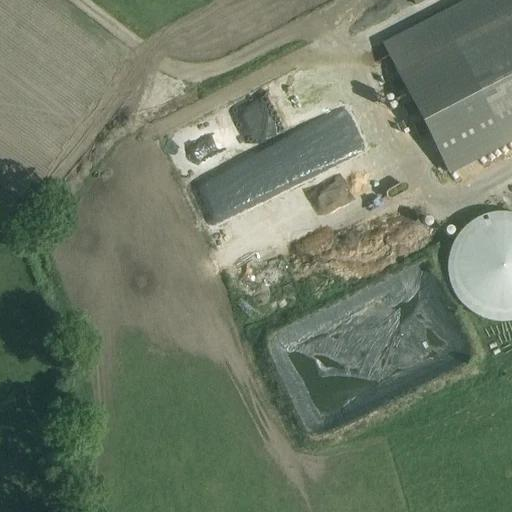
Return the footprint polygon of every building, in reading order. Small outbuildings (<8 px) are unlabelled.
[(447,173),(511,139),(511,8),(394,70),(447,173)] [(200,121),(186,125),(194,159),(209,156),(200,121)] [(217,224),(233,221),(230,206),(213,210),(217,224)] [(500,322),(506,322),(511,321),(511,213),(501,212),(492,213),(483,215),(475,219),(467,224),(461,231),(455,238),(452,244),(450,251),(448,258),(447,264),(447,271),(448,277),(449,283),(451,288),(454,294),(458,299),(462,304),(466,308),(471,312),(476,315),(482,318),(488,320),(493,321),(500,322)] [(239,224),(224,231),(234,252),(249,245),(239,224)] [(406,266),(264,322),(272,343),(286,338),(289,344),(417,293),(406,266)] [(454,365),(310,430),(319,449),(454,388),(449,377),(458,373),(454,365)]
